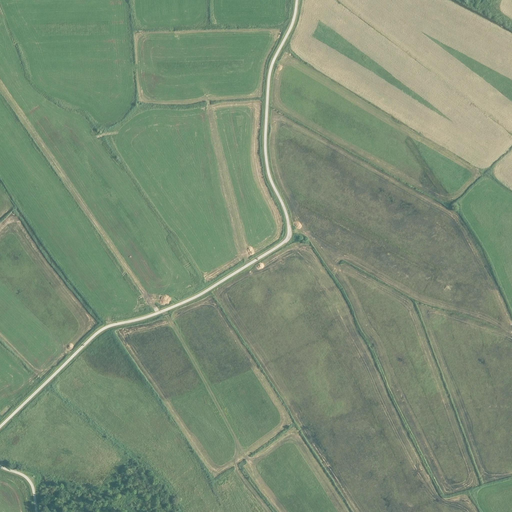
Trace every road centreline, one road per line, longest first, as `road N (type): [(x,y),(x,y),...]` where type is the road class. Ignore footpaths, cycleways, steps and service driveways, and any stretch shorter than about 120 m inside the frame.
road 1 (unclassified): [(297,0),(271,64),(266,115),(265,154),(288,239),(187,302),(106,327),(0,426)]
road 2 (track): [(242,452),(166,311)]
